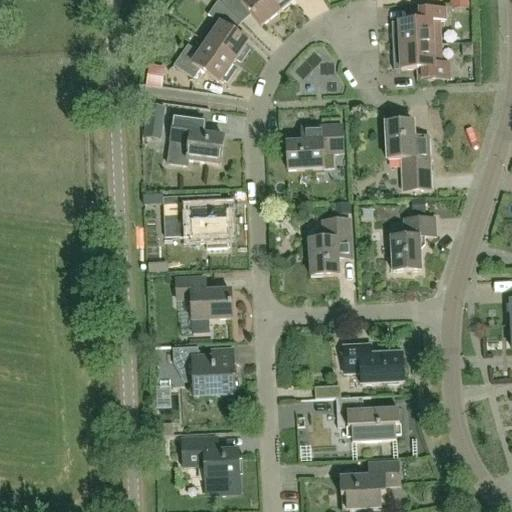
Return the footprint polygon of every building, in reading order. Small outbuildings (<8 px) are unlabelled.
[(221,0),(218,4),(235,20),(245,12),(260,30),(279,15),(267,0),(221,0)] [(267,0),(279,15),(297,0),(267,0)] [(450,0),(451,11),(469,10),(468,0),(450,0)] [(235,20),(218,4),(215,6),(207,17),(219,25),(206,45),(233,63),(235,60),(240,63),(249,50),(244,47),(247,43),(227,30),(235,20)] [(421,23),(398,24),(392,24),(393,48),(442,46),(441,22),(445,22),(444,11),(421,12),(421,23)] [(188,47),(181,58),(180,57),(173,67),(192,81),(199,72),(218,85),(221,82),(226,85),(235,71),(230,67),(233,63),(206,45),(199,54),(188,47)] [(443,65),(442,46),(393,48),(394,72),(423,71),(424,83),(450,82),(450,65),(443,65)] [(473,46),(462,47),(462,58),(474,57),(473,46)] [(161,89),(164,70),(149,68),(146,87),(161,89)] [(174,118),(170,145),(168,166),(187,168),(188,163),(220,167),(224,138),(204,136),(206,122),(174,118)] [(413,142),(413,138),(412,124),(385,126),(387,161),(402,160),(403,178),(404,193),(431,191),(430,176),(428,143),(415,144),(413,142)] [(302,144),(286,145),(288,173),(324,171),(323,156),(343,155),(341,128),(301,130),(302,144)] [(163,207),(164,228),(178,227),(179,240),(206,239),(206,252),(228,250),(226,212),(201,213),(200,198),(163,200),(163,207)] [(286,220),(286,213),(273,214),(275,226),(282,226),(286,220)] [(436,238),(435,220),(404,221),(404,239),(391,240),(392,274),(421,272),(420,252),(424,248),(423,239),(424,239),(436,238)] [(323,242),(309,243),(311,278),(339,277),(338,261),(352,260),(351,222),(322,223),(323,242)] [(204,281),(176,282),(177,303),(180,303),(192,302),(194,337),(210,336),(210,323),(231,322),(230,294),(205,295),(204,281)] [(346,376),(362,375),(363,387),(404,385),(403,355),(371,357),(371,346),(344,348),(346,376)] [(212,361),(198,361),(198,351),(174,352),(175,368),(185,385),(193,384),(194,401),(235,399),(233,353),(212,354),(212,361)] [(336,401),(338,431),(352,430),(353,445),(398,443),(397,428),(401,428),(400,412),(364,414),(363,400),(336,401)] [(174,439),(176,439),(175,426),(154,427),(155,440),(157,440),(174,439)] [(174,439),(157,440),(157,461),(175,461),(174,439)] [(211,441),(182,443),(183,471),(205,470),(206,485),(206,498),(240,496),(239,483),(238,454),(218,455),(218,441),(211,441)] [(341,480),(342,499),(347,498),(347,511),(381,511),(381,496),(386,496),(386,488),(401,487),(400,464),(369,465),(369,479),(341,480)]
